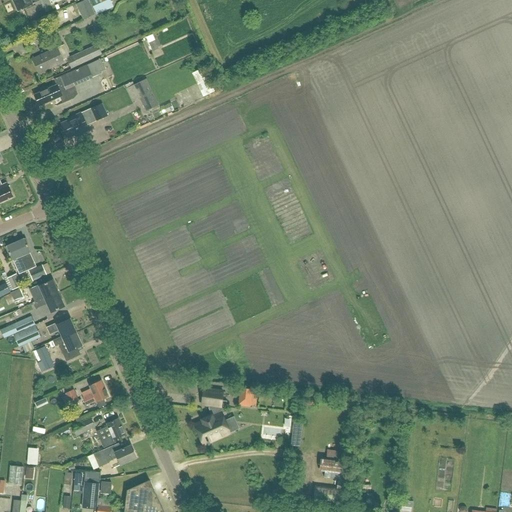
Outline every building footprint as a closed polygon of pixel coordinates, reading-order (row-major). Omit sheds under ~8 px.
[(12,0),(17,11),(35,4),(32,0),(12,0)] [(88,0),(85,0),(76,4),(83,20),(95,15),(94,13),(88,0)] [(89,0),(97,15),(113,7),(109,0),(89,0)] [(153,36),(147,38),(152,51),(159,49),(153,36)] [(71,69),(102,55),(97,45),(67,59),(71,69)] [(39,74),(63,63),(57,48),(33,60),(39,74)] [(58,79),(60,84),(34,95),(39,106),(60,97),(63,104),(71,100),(66,89),(101,74),(101,73),(105,71),(101,60),(58,79)] [(202,69),(192,73),(197,85),(203,97),(213,92),(207,80),(202,69)] [(146,112),(159,105),(146,79),(133,85),(146,112)] [(173,101),(163,106),(166,111),(175,106),(173,101)] [(79,134),(88,130),(86,125),(107,116),(102,104),(68,119),(69,121),(62,124),(68,137),(78,133),(79,134)] [(7,187),(3,189),(0,182),(0,202),(12,197),(7,187)] [(9,220),(17,216),(15,212),(7,215),(9,220)] [(24,239),(15,243),(26,267),(28,270),(28,271),(32,269),(30,265),(34,264),(29,253),(30,253),(28,247),(27,245),(28,244),(26,239),(24,239)] [(7,247),(6,248),(8,253),(9,253),(10,255),(13,261),(19,275),(28,271),(28,270),(26,267),(15,243),(7,247)] [(33,281),(47,276),(42,265),(29,271),(33,281)] [(12,290),(22,286),(16,274),(7,278),(12,290)] [(44,299),(58,293),(52,280),(39,286),(39,285),(31,289),(33,294),(40,291),(44,298),(44,299)] [(6,284),(0,286),(0,297),(10,293),(6,284)] [(15,302),(24,298),(20,289),(11,293),(15,302)] [(58,293),(44,299),(44,298),(32,303),(35,309),(46,304),(51,313),(64,306),(58,293)] [(16,324),(20,332),(35,325),(32,317),(16,324)] [(61,337),(62,338),(76,332),(70,319),(57,324),(56,323),(46,328),(50,335),(59,331),(61,337)] [(36,326),(14,336),(19,347),(41,337),(36,326)] [(82,345),(76,332),(62,338),(61,337),(53,341),(55,346),(58,345),(59,345),(66,361),(80,355),(77,348),(82,345)] [(41,361),(50,357),(45,346),(36,350),(41,361)] [(41,373),(53,367),(51,361),(38,367),(41,373)] [(105,405),(103,399),(108,396),(101,381),(89,386),(92,394),(82,399),(85,405),(95,401),(96,402),(99,408),(105,405)] [(216,406),(219,407),(221,407),(223,392),(204,389),(202,404),(216,406)] [(70,404),(78,401),(79,400),(73,390),(65,393),(70,404)] [(195,426),(203,445),(208,443),(209,445),(210,444),(210,442),(230,433),(221,414),(218,415),(219,407),(216,406),(215,417),(213,418),(212,416),(202,420),(203,422),(195,426)] [(76,436),(95,427),(91,417),(72,427),(76,436)] [(118,419),(106,424),(109,432),(98,437),(103,448),(115,442),(114,440),(125,434),(118,419)] [(120,449),(118,443),(92,455),(98,468),(108,463),(107,462),(117,458),(120,465),(135,458),(130,445),(120,449)] [(341,473),(342,460),(322,458),(320,471),(325,472),(324,478),(346,480),(347,474),(341,473)] [(12,463),(12,484),(25,484),(25,464),(12,463)] [(33,479),(34,469),(26,468),(25,478),(33,479)] [(162,511),(148,481),(127,490),(126,490),(123,511),(162,511)] [(110,494),(110,483),(101,482),(100,493),(110,494)] [(91,483),(90,490),(84,489),(82,508),(96,509),(97,509),(98,499),(98,498),(99,484),(91,483)] [(96,510),(96,511),(110,511),(112,500),(98,498),(98,499),(97,509),(96,509),(96,510)] [(19,511),(20,501),(13,500),(11,511),(19,511)]
